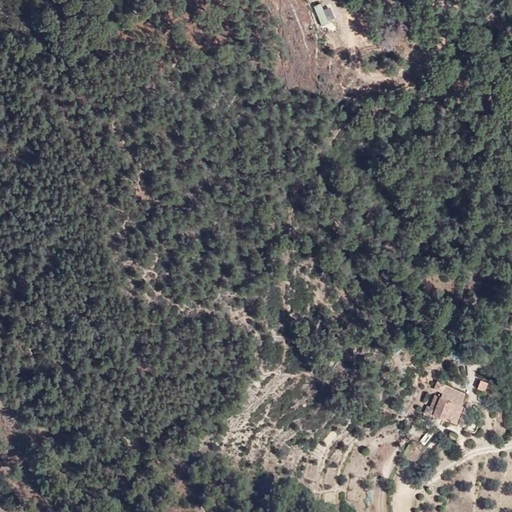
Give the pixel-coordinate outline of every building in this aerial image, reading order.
[(321,2),(313,5),(320,26),(328,23),(321,2)] [(487,383),(481,380),(478,386),(483,389),(487,383)] [(435,393),(430,405),(435,408),(434,411),(455,420),(462,405),(458,404),(463,391),(446,384),(441,396),(435,393)] [(465,417),(463,416),(458,422),(466,426),(475,408),(470,406),(465,417)] [(456,435),(451,432),(445,444),(449,447),(456,435)] [(411,438),(408,444),(403,455),(420,463),(425,453),(422,452),(425,445),(411,438)] [(0,490),(11,498),(13,495),(7,487),(0,481),(0,490)]
